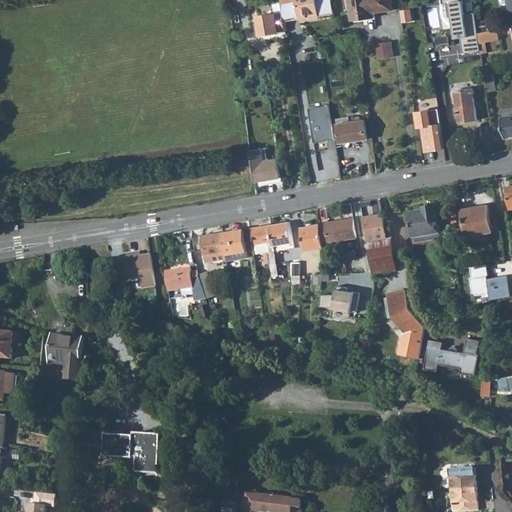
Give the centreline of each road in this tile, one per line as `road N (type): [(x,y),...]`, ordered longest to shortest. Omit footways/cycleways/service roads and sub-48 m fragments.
road 1 (tertiary): [(511,163),(0,250)]
road 2 (unknown): [(390,18),(422,179)]
road 3 (unknown): [(386,185),(371,104),(375,32)]
road 4 (unknown): [(462,172),(444,63),(465,41)]
road 5 (track): [(0,211),(69,208),(112,173)]
